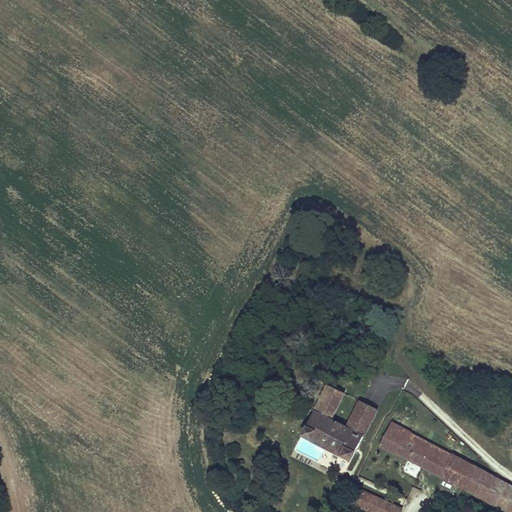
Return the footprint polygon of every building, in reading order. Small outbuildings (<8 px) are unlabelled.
[(346,393),(329,385),(304,435),(352,460),(378,409),(362,401),(348,428),(332,420),(346,393)] [(464,392),(457,389),(454,395),(462,398),(464,392)] [(491,404),(464,392),(462,398),(489,410),(491,404)] [(489,410),(462,398),(459,403),(486,416),(489,410)] [(455,456),(393,423),(381,445),(453,482),(464,462),(454,457),(455,456)] [(511,511),(511,487),(464,462),(453,482),(511,511)] [(401,511),(402,510),(362,491),(356,504),(373,511),(401,511)]
